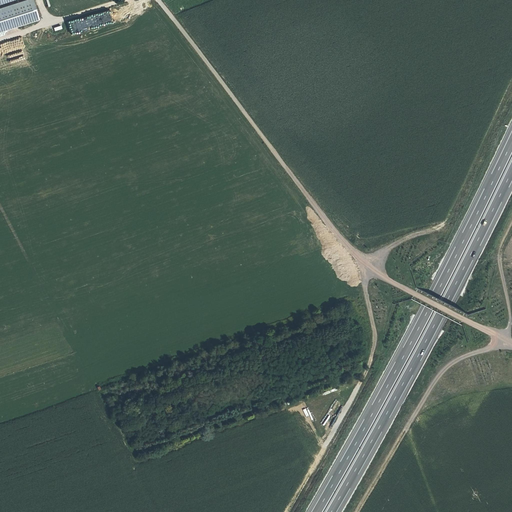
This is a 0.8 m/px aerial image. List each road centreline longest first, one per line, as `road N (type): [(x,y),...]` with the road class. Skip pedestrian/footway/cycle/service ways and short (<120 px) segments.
road 1 (track): [(287,511),(369,363),(375,336),(364,287),(368,265),(157,0)]
road 2 (motorway): [(511,137),(314,511)]
road 3 (motorway): [(328,511),(511,166)]
road 4 (track): [(357,511),(444,370),(504,342),(510,317),(499,258),(511,224)]
road 5 (track): [(368,265),(392,244),(446,221),(511,82)]
road 6 (track): [(368,265),(511,344)]
road 7 (track): [(0,41),(121,0)]
